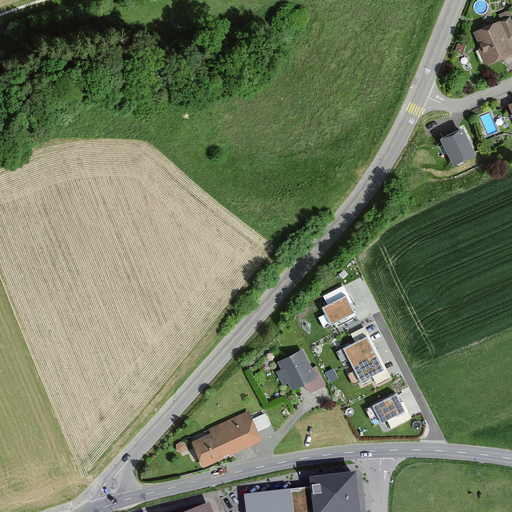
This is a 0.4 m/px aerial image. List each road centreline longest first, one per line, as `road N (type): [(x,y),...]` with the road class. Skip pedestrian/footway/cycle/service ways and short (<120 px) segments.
road 1 (tertiary): [(115,502),(117,474),(356,203),(419,94)]
road 2 (tertiary): [(380,450),(295,459),(115,502)]
road 3 (residential): [(438,450),(375,313)]
